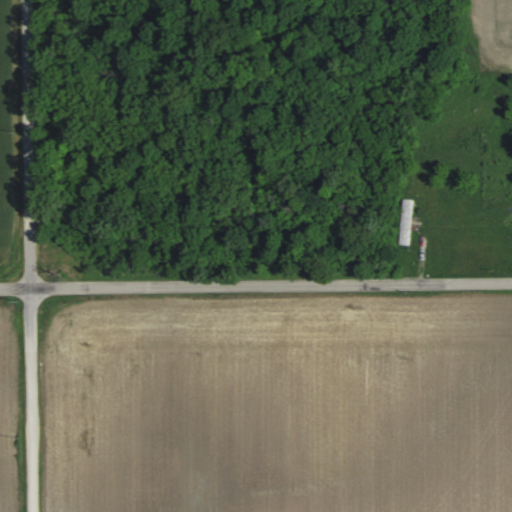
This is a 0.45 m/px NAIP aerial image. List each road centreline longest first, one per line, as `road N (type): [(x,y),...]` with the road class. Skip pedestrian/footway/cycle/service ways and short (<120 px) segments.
road 1 (residential): [(0,287),(511,279)]
road 2 (residential): [(32,511),(27,0)]
